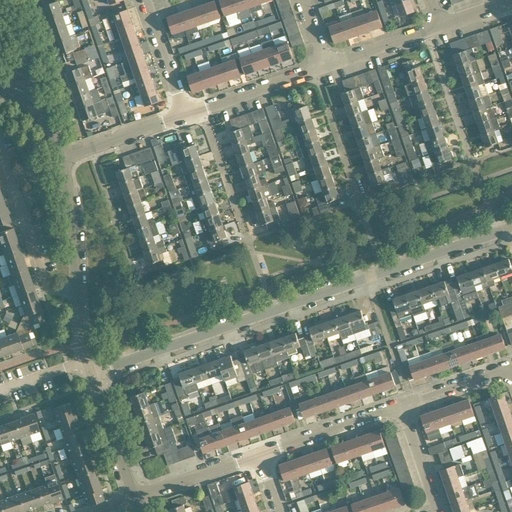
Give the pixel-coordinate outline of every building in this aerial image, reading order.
[(87,0),(84,0),(82,1),(89,19),(94,17),(87,0)] [(237,11),(233,0),(220,0),(225,15),(237,11)] [(233,0),(237,11),(249,7),(246,0),(233,0)] [(246,0),(249,7),(251,13),(263,9),(261,3),(259,0),(246,0)] [(290,4),(288,0),(284,0),(277,3),(279,8),(290,4)] [(409,0),(408,0),(396,4),(400,16),(414,11),(409,0)] [(58,1),(43,7),(47,18),(62,13),(58,1)] [(220,17),(215,1),(203,5),(208,21),(220,17)] [(328,10),(336,8),(334,2),(319,8),(321,14),(329,11),(328,10)] [(292,10),(290,4),(279,8),(281,14),(292,10)] [(208,21),(203,5),(191,9),(197,25),(208,21)] [(185,29),(187,35),(199,31),(197,25),(191,9),(179,13),(185,29)] [(128,10),(114,15),(107,17),(111,29),(132,21),(128,10)] [(294,16),(292,10),(281,14),(283,19),(294,16)] [(328,26),(336,21),(330,11),(322,16),(328,26)] [(377,11),(365,15),(371,31),(382,26),(377,11)] [(67,25),(62,13),(47,18),(51,30),(67,25)] [(185,29),(179,13),(168,17),(173,34),(185,29)] [(371,31),(365,15),(353,19),(359,35),(371,31)] [(98,16),(94,17),(89,19),(94,34),(99,33),(96,25),(101,23),(98,16)] [(296,21),(294,16),(283,19),(285,25),(296,21)] [(266,18),(254,22),(256,27),(267,23),(266,18)] [(359,35),(353,19),(341,23),(347,39),(359,35)] [(136,32),(132,21),(111,29),(115,40),(122,37),(136,32)] [(254,21),(242,25),(242,26),(244,31),(256,27),(254,22),(254,21)] [(298,27),(296,21),(285,25),(287,31),(298,27)] [(280,22),(269,26),(271,33),(283,29),(280,22)] [(347,39),(341,23),(330,27),(335,43),(347,39)] [(71,37),(66,25),(51,30),(55,42),(71,37)] [(244,31),(242,26),(234,29),(236,34),(244,31)] [(300,32),(298,27),(287,31),(289,36),(300,32)] [(496,46),(503,43),(497,27),(490,29),(493,39),(496,46)] [(257,30),(245,34),(248,41),(259,37),(257,30)] [(491,42),(487,30),(482,32),(486,44),(491,42)] [(140,44),(136,32),(122,37),(115,40),(119,51),(126,49),(140,44)] [(302,38),(300,32),(289,36),(291,42),(302,38)] [(486,44),(482,32),(476,34),(480,45),(485,44),(486,44)] [(221,33),(214,36),(216,41),(223,38),(221,33)] [(245,34),(230,39),(233,47),(248,41),(245,34)] [(480,45),(476,34),(471,36),(474,47),(480,45)] [(216,41),(214,36),(205,39),(207,44),(216,41)] [(474,47),(471,36),(465,38),(469,49),(473,48),(474,47)] [(59,54),(75,48),(71,37),(55,42),(59,54)] [(304,44),(302,38),(291,42),(293,48),(304,44)] [(477,60),(473,48),(469,49),(465,38),(454,42),(458,53),(454,54),(458,66),(477,60)] [(281,61),(275,45),(273,40),(262,44),(264,49),(269,65),(281,61)] [(199,41),(190,44),(192,49),(201,46),(199,41)] [(293,57),(287,41),(275,45),(281,61),(293,57)] [(486,44),(485,44),(488,52),(494,50),(491,42),(486,44)] [(144,55),(140,44),(126,49),(130,60),(144,55)] [(190,44),(178,48),(180,54),(192,49),(190,44)] [(75,59),(97,52),(97,51),(95,46),(85,49),(73,53),(75,59)] [(107,55),(104,47),(99,48),(102,57),(107,55)] [(269,65),(264,49),(252,53),(257,69),(269,65)] [(77,65),(99,58),(97,52),(75,59),(77,65)] [(257,69),(252,53),(240,57),(245,73),(246,73),(257,69)] [(130,60),(122,63),(126,74),(147,67),(144,55),(130,60)] [(240,75),(235,59),(223,63),(229,79),(241,75),(240,75)] [(424,78),(420,66),(414,68),(412,60),(402,63),(405,72),(407,71),(409,77),(403,79),(405,85),(424,78)] [(481,71),(477,60),(458,66),(462,78),(481,71)] [(229,79),(223,63),(211,67),(217,83),(229,79)] [(383,85),(391,83),(388,75),(386,70),(385,66),(378,68),(381,78),(383,85)] [(151,78),(147,67),(126,74),(121,76),(123,82),(136,77),(138,83),(151,78)] [(217,83),(211,67),(200,72),(205,88),(217,83)] [(82,68),(81,68),(66,73),(70,85),(86,79),(82,68)] [(107,72),(110,80),(115,78),(112,70),(107,72)] [(379,81),(375,70),(370,72),(373,83),(374,82),(379,81)] [(466,89),(485,83),(481,71),(462,78),(466,89)] [(205,88),(200,72),(188,76),(194,92),(205,88)] [(373,83),(370,72),(364,73),(368,85),(373,83)] [(368,85),(364,73),(358,75),(362,87),(368,85)] [(362,87),(358,75),(353,77),(357,89),(360,87),(362,87)] [(364,99),(360,87),(357,89),(353,77),(342,81),(346,92),(341,94),(345,105),(358,101),(364,99)] [(118,86),(115,78),(110,80),(113,88),(118,86)] [(155,89),(151,78),(138,83),(142,94),(155,89)] [(428,90),(424,78),(405,85),(409,96),(428,90)] [(89,92),(86,79),(70,85),(74,97),(89,92)] [(383,92),(379,81),(374,82),(378,94),(383,92)] [(489,94),(485,83),(466,89),(470,101),(489,94)] [(159,101),(155,89),(142,94),(146,105),(159,101)] [(432,101),(428,90),(409,96),(413,108),(419,106),(432,101)] [(93,103),(89,92),(74,97),(78,108),(93,103)] [(124,100),(120,92),(115,94),(118,102),(124,100)] [(493,106),(489,94),(470,101),(474,112),(493,106)] [(119,115),(115,103),(112,96),(106,98),(113,117),(119,115)] [(93,103),(78,108),(82,120),(97,115),(105,112),(101,100),(93,103)] [(128,111),(124,100),(118,102),(122,113),(128,111)] [(399,106),(397,100),(390,103),(392,109),(399,106)] [(362,112),(358,101),(345,105),(349,117),(362,112)] [(436,113),(432,101),(419,106),(423,117),(436,113)] [(273,105),(266,107),(274,130),(281,128),(299,122),(311,117),(307,106),(295,110),(288,112),(290,118),(281,122),(278,111),(275,112),(273,105)] [(497,117),(493,106),(474,112),(478,124),(497,117)] [(267,120),(263,109),(257,110),(261,122),(267,120)] [(261,122),(257,110),(252,112),(256,124),(259,123),(261,122)] [(368,110),(362,112),(349,117),(353,128),(366,124),(372,122),(368,110)] [(256,124),(252,112),(246,114),(250,126),(256,124)] [(440,124),(436,113),(423,117),(427,128),(440,124)] [(250,126),(246,114),(241,116),(245,128),(249,126),(250,126)] [(233,145),(254,138),(249,126),(245,128),(241,116),(230,120),(234,131),(229,133),(233,145)] [(315,129),(311,117),(299,122),(303,133),(315,129)] [(405,123),(403,117),(396,120),(398,126),(405,123)] [(501,129),(497,117),(478,124),(482,135),(494,131),(501,129)] [(214,124),(219,145),(231,142),(225,121),(214,124)] [(376,133),(372,122),(367,124),(366,124),(353,128),(357,140),(370,135),(376,133)] [(407,129),(405,123),(398,126),(400,132),(407,129)] [(444,135),(440,124),(427,128),(431,140),(444,135)] [(285,139),(281,128),(274,130),(278,142),(285,139)] [(319,140),(315,129),(303,133),(296,135),(300,147),(319,140)] [(498,143),(494,131),(482,135),(486,147),(498,143)] [(275,143),(271,132),(263,134),(267,145),(268,145),(275,143)] [(380,145),(376,133),(370,135),(357,140),(361,151),(380,145)] [(447,147),(444,135),(431,140),(425,142),(429,154),(435,151),(447,147)] [(250,152),(248,145),(255,142),(254,138),(233,145),(237,156),(250,152)] [(403,150),(399,138),(392,141),(396,152),(403,150)] [(323,152),(319,140),(300,147),(304,159),(311,156),(323,152)] [(413,146),(411,140),(404,143),(406,149),(413,146)] [(183,142),(174,145),(180,163),(199,156),(195,145),(186,148),(183,142)] [(384,156),(380,145),(361,151),(365,163),(378,158),(384,156)] [(415,152),(413,146),(406,149),(408,155),(415,152)] [(154,159),(150,147),(139,151),(143,163),(154,159)] [(448,161),(451,159),(452,159),(451,157),(452,157),(453,156),(451,152),(450,152),(449,152),(447,147),(435,151),(429,154),(429,155),(432,165),(435,173),(450,168),(448,161)] [(143,163),(139,151),(134,153),(138,165),(143,163)] [(254,163),(250,152),(237,156),(241,168),(254,163)] [(327,163),(323,152),(311,156),(315,167),(315,168),(327,163)] [(138,165),(134,153),(128,155),(132,166),(138,165)] [(283,166),(279,154),(270,157),(274,169),(283,166)] [(137,169),(131,171),(129,168),(132,166),(128,155),(123,157),(127,168),(117,172),(121,183),(140,177),(137,169)] [(199,156),(180,163),(184,174),(203,168),(199,156)] [(382,170),(378,158),(365,163),(369,174),(382,170)] [(158,170),(154,160),(142,165),(145,174),(158,170)] [(258,174),(266,172),(262,160),(254,163),(241,168),(245,179),(258,175),(258,174)] [(293,162),(286,165),(288,170),(290,176),(294,175),(297,174),(295,167),(293,162)] [(407,162),(399,165),(402,172),(409,169),(407,162)] [(332,175),(327,163),(315,168),(315,167),(308,169),(310,175),(317,173),(319,179),(332,175)] [(384,175),(390,173),(388,167),(383,169),(382,170),(369,174),(373,187),(379,185),(386,182),(384,175)] [(203,168),(184,174),(188,186),(194,184),(207,179),(203,168)] [(409,169),(402,172),(405,178),(412,175),(410,169),(409,169)] [(268,184),(266,178),(260,180),(258,175),(245,179),(249,190),(268,184)] [(336,186),(332,175),(319,179),(323,190),(336,186)] [(144,188),(140,177),(121,183),(125,195),(144,188)] [(173,178),(166,181),(169,192),(176,189),(173,178)] [(211,191),(207,179),(194,184),(198,194),(198,195),(211,191)] [(386,182),(379,185),(382,192),(393,188),(397,187),(394,180),(386,182)] [(272,195),(268,184),(249,190),(253,202),(266,197),(272,195)] [(340,198),(336,186),(323,190),(323,191),(315,194),(322,213),(330,210),(327,202),(340,198)] [(148,200),(144,188),(125,195),(129,206),(141,202),(148,200)] [(215,202),(211,191),(198,195),(199,195),(192,198),(196,209),(215,202)] [(276,207),(275,201),(268,203),(266,197),(253,202),(257,213),(276,207)] [(3,201),(0,201),(0,213),(9,210),(8,207),(6,207),(3,201)] [(185,213),(181,201),(173,204),(177,215),(185,213)] [(289,209),(297,206),(295,201),(287,204),(289,209)] [(145,214),(141,202),(129,206),(133,218),(145,214)] [(219,214),(215,202),(196,209),(197,214),(200,220),(206,218),(219,214)] [(281,220),(280,218),(276,207),(257,213),(262,225),(267,224),(269,231),(280,227),(278,221),(281,220)] [(9,210),(0,213),(0,224),(11,221),(8,214),(10,213),(9,210)] [(154,217),(147,219),(145,214),(133,218),(137,229),(156,223),(154,217)] [(223,225),(219,214),(206,218),(200,220),(204,232),(211,230),(210,230),(223,225)] [(293,223),(301,220),(299,214),(291,217),(293,223)] [(160,234),(156,223),(137,229),(141,241),(153,237),(153,236),(160,234)] [(190,230),(189,224),(181,227),(183,232),(190,230)] [(227,237),(223,225),(210,230),(211,230),(204,232),(208,243),(210,243),(213,251),(224,247),(222,239),(227,237)] [(13,227),(0,231),(0,243),(19,237),(17,234),(15,234),(13,227)] [(19,237),(0,243),(0,244),(3,254),(20,248),(18,242),(20,241),(19,237)] [(163,240),(155,243),(153,237),(141,241),(145,252),(165,245),(163,240)] [(168,251),(167,251),(165,245),(145,252),(149,264),(153,263),(156,271),(166,267),(173,265),(168,251)] [(185,246),(178,248),(180,254),(182,253),(185,261),(189,259),(185,246)] [(20,248),(3,254),(7,264),(23,258),(20,248)] [(23,258),(7,264),(10,274),(27,269),(23,258)] [(511,268),(509,259),(496,264),(500,277),(511,272),(511,268)] [(500,277),(496,264),(483,268),(489,287),(495,284),(494,279),(500,277)] [(489,287),(483,268),(470,272),(475,286),(482,283),(484,289),(489,287)] [(27,269),(10,274),(14,285),(30,279),(27,269)] [(475,286),(470,272),(457,277),(459,282),(453,284),(456,292),(461,307),(465,318),(470,317),(463,296),(477,291),(475,286)] [(30,279),(14,285),(17,295),(34,289),(30,279)] [(445,281),(432,286),(436,299),(439,306),(451,302),(454,310),(461,307),(456,292),(449,294),(445,281)] [(436,299),(432,286),(419,290),(424,303),(436,299)] [(34,289),(17,295),(21,305),(38,299),(34,289)] [(424,303),(419,290),(406,295),(411,308),(413,313),(426,309),(424,303)] [(400,319),(413,314),(413,313),(411,308),(406,295),(393,299),(395,304),(389,306),(397,328),(401,340),(407,338),(400,319)] [(38,299),(21,305),(25,315),(41,310),(38,299)] [(508,316),(504,304),(503,305),(498,306),(502,318),(508,316)] [(21,320),(20,323),(31,329),(33,325),(39,322),(40,326),(46,324),(41,310),(25,315),(23,316),(21,320)] [(378,334),(374,323),(368,325),(367,322),(365,323),(361,310),(348,315),(355,333),(369,328),(372,336),(378,334)] [(348,336),(355,333),(348,315),(335,319),(340,333),(342,340),(348,338),(348,336)] [(482,315),(473,318),(475,323),(483,321),(482,315)] [(340,333),(335,319),(329,321),(328,318),(321,321),(327,337),(340,332),(340,333)] [(327,337),(321,321),(315,323),(316,326),(309,328),(311,334),(305,336),(305,337),(308,344),(312,357),(318,355),(314,344),(315,343),(314,342),(327,337)] [(17,330),(16,331),(16,332),(22,349),(36,344),(34,338),(31,339),(29,333),(31,329),(20,323),(20,324),(17,330)] [(438,336),(436,331),(428,334),(430,339),(438,336)] [(16,332),(6,336),(12,352),(22,349),(16,332)] [(296,348),(301,346),(296,333),(290,335),(289,332),(282,334),(289,355),(298,352),(296,348)] [(289,355),(282,334),(274,337),(276,340),(270,342),(277,361),(290,357),(289,355)] [(506,348),(501,334),(490,338),(494,351),(506,348)] [(6,336),(0,338),(0,350),(2,356),(12,352),(6,336)] [(483,355),(478,342),(476,336),(465,340),(467,346),(472,359),(483,355)] [(494,351),(490,338),(478,342),(483,355),(494,351)] [(399,350),(416,344),(414,340),(397,345),(399,350)] [(277,361),(270,342),(257,346),(265,369),(278,365),(277,361)] [(460,363),(456,350),(453,343),(442,347),(442,348),(444,353),(449,367),(460,363)] [(312,357),(308,344),(301,346),(305,359),(312,357)] [(246,357),(240,359),(243,368),(247,379),(253,377),(249,366),(254,365),(257,372),(265,369),(257,346),(244,351),(246,357)] [(467,346),(456,350),(460,363),(472,359),(467,346)] [(362,354),(362,353),(360,349),(347,353),(349,359),(362,354)] [(349,359),(347,353),(335,358),(337,363),(349,359)] [(449,367),(444,353),(433,357),(438,371),(449,367)] [(243,368),(240,359),(233,361),(231,356),(225,358),(223,356),(219,358),(219,360),(218,360),(223,373),(225,381),(237,376),(239,382),(247,379),(243,368)] [(337,363),(335,358),(334,358),(334,356),(320,361),(322,368),(337,363)] [(438,371),(433,357),(422,361),(426,375),(438,371)] [(357,359),(349,362),(350,367),(359,364),(357,359)] [(223,373),(218,360),(205,365),(210,378),(223,373)] [(426,375),(422,361),(410,365),(415,379),(426,375)] [(350,367),(349,362),(340,365),(342,370),(350,367)] [(210,378),(205,365),(199,367),(198,365),(192,367),(193,369),(192,369),(197,382),(198,382),(209,378),(210,378)] [(328,375),(336,372),(335,367),(326,370),(328,375)] [(200,390),(197,382),(192,369),(179,374),(181,379),(174,382),(177,391),(180,401),(188,398),(187,394),(200,390)] [(391,372),(390,372),(380,376),(385,390),(396,386),(391,372)] [(310,375),(303,378),(304,383),(312,380),(313,382),(317,381),(315,374),(310,375)] [(385,390),(380,376),(368,380),(373,394),(385,390)] [(373,394),(368,380),(357,384),(362,398),(373,394)] [(165,385),(167,392),(161,394),(163,400),(168,398),(175,396),(171,383),(165,385)] [(357,384),(356,384),(346,388),(351,402),(362,398),(357,384)] [(351,402),(346,388),(345,388),(334,392),(339,406),(351,402)] [(149,405),(147,398),(145,392),(131,396),(136,410),(149,405)] [(334,392),(323,396),(328,410),(339,406),(334,392)] [(504,393),(490,398),(494,410),(508,405),(504,393)] [(230,394),(217,399),(219,404),(232,399),(230,394)] [(257,394),(249,396),(250,402),(258,399),(257,394)] [(216,395),(210,397),(213,406),(219,404),(217,399),(216,395)] [(246,403),(250,402),(249,396),(241,399),(243,405),(246,403)] [(328,410),(323,396),(312,400),(316,414),(328,410)] [(316,414),(312,400),(300,403),(305,418),(316,414)] [(474,415),(469,400),(457,404),(462,419),(474,415)] [(234,401),(226,404),(228,409),(228,410),(236,407),(234,401)] [(70,402),(53,408),(56,418),(74,412),(73,408),(72,409),(70,402)] [(155,403),(149,405),(136,410),(140,422),(159,416),(155,403)] [(220,412),(228,410),(228,409),(226,404),(218,407),(220,412)] [(462,419),(457,404),(445,408),(450,423),(462,419)] [(480,405),(474,407),(477,415),(482,413),(480,405)] [(511,417),(508,405),(494,410),(498,422),(511,417)] [(295,420),(290,406),(279,410),(284,424),(295,420)] [(177,418),(182,416),(180,408),(174,410),(177,418)] [(450,423),(445,408),(433,412),(439,428),(450,423)] [(205,417),(213,415),(211,409),(203,412),(205,417)] [(284,424),(279,410),(268,414),(272,428),(284,424)] [(78,421),(74,412),(56,418),(60,428),(78,421)] [(433,412),(421,416),(422,419),(427,432),(428,436),(440,432),(439,428),(433,412)] [(33,413),(24,416),(30,434),(40,431),(33,413)] [(485,421),(482,413),(477,415),(480,423),(485,421)] [(272,428),(268,414),(267,415),(256,418),(261,432),(272,428)] [(189,426),(199,423),(196,415),(186,418),(189,426)] [(14,421),(20,438),(22,444),(32,441),(30,434),(24,416),(20,418),(20,419),(14,421)] [(164,428),(159,416),(140,422),(145,435),(164,428)] [(250,436),(245,422),(244,422),(242,416),(231,420),(233,426),(238,440),(250,436)] [(511,428),(511,417),(498,422),(502,432),(511,428)] [(261,432),(256,418),(245,422),(250,436),(261,432)] [(20,438),(14,421),(4,424),(10,441),(20,438)] [(79,425),(78,421),(60,428),(63,437),(80,432),(78,426),(79,425)] [(227,444),(222,430),(220,423),(208,427),(216,448),(227,444)] [(10,441),(4,424),(0,425),(0,442),(1,445),(10,441)] [(211,434),(208,427),(208,426),(202,428),(197,430),(203,447),(204,452),(216,448),(211,434)] [(238,440),(233,426),(222,430),(227,444),(238,440)] [(164,428),(145,435),(149,448),(155,446),(158,455),(164,453),(164,454),(170,452),(172,451),(164,428)] [(490,436),(487,428),(482,430),(485,438),(490,436)] [(511,441),(511,428),(502,432),(506,443),(511,441)] [(379,430),(368,434),(373,450),(385,446),(379,430)] [(84,441),(80,432),(63,437),(67,447),(84,441)] [(398,438),(396,433),(385,436),(387,442),(398,438)] [(373,450),(368,434),(356,438),(361,454),(373,450)] [(361,454),(356,438),(344,442),(350,458),(361,454)] [(400,444),(398,438),(387,442),(389,448),(400,444)] [(87,451),(84,441),(67,447),(63,448),(67,458),(70,457),(87,451)] [(350,458),(344,442),(332,446),(338,462),(350,458)] [(446,450),(444,442),(428,448),(431,456),(439,453),(446,450)] [(196,455),(192,444),(187,446),(186,446),(190,457),(196,455)] [(402,450),(400,444),(389,448),(391,453),(402,450)] [(190,457),(186,446),(181,448),(185,459),(190,457)] [(185,459),(181,448),(175,450),(179,461),(185,459)] [(327,448),(315,452),(321,468),(333,464),(327,448)] [(452,455),(450,449),(446,450),(439,453),(441,459),(452,455)] [(179,461),(175,450),(172,451),(170,452),(174,463),(179,461)] [(404,455),(402,450),(391,453),(393,459),(404,455)] [(498,459),(495,450),(490,452),(493,461),(498,459)] [(90,461),(87,451),(70,457),(73,467),(90,461)] [(174,463),(170,452),(164,454),(168,465),(174,463)] [(321,468),(315,452),(303,456),(309,472),(321,468)] [(406,461),(404,455),(393,459),(395,465),(406,461)] [(454,460),(452,455),(441,459),(443,464),(454,460)] [(23,457),(16,459),(18,462),(19,466),(28,463),(27,459),(26,456),(23,457)] [(309,472),(303,456),(292,460),(297,477),(309,472)] [(498,459),(493,461),(497,472),(502,470),(500,463),(508,460),(507,456),(498,459)] [(297,477),(292,460),(280,464),(285,481),(297,477)] [(94,471),(90,461),(73,467),(77,476),(94,471)] [(408,467),(406,461),(395,465),(397,471),(408,467)] [(464,475),(460,464),(440,471),(444,482),(463,476),(463,475),(464,475)] [(410,473),(408,467),(397,471),(399,476),(410,473)] [(389,469),(381,472),(383,477),(391,474),(389,469)] [(364,475),(363,470),(354,472),(356,478),(364,475)] [(506,481),(502,470),(497,472),(500,483),(506,481)] [(96,476),(94,471),(77,476),(80,486),(98,480),(97,476),(96,476)] [(356,478),(354,472),(346,475),(348,481),(356,478)] [(379,479),(383,477),(381,472),(372,475),(374,480),(379,479)] [(412,478),(410,473),(399,476),(401,482),(412,478)] [(54,474),(45,477),(47,484),(54,503),(63,499),(60,490),(57,481),(54,474)] [(462,489),(458,477),(444,482),(448,494),(462,489)] [(414,484),(412,478),(401,482),(403,488),(414,484)] [(337,484),(335,479),(326,483),(327,488),(337,484)] [(102,490),(98,480),(80,486),(83,496),(102,490)] [(351,488),(359,485),(357,480),(349,483),(351,488)] [(491,481),(494,490),(500,489),(497,480),(491,481)] [(221,495),(220,491),(217,481),(208,484),(215,506),(221,504),(218,496),(221,495)] [(504,492),(509,490),(506,481),(500,483),(504,492)] [(253,493),(249,482),(229,489),(233,500),(239,498),(253,493)] [(327,488),(326,483),(317,486),(319,491),(327,488)] [(54,503),(47,484),(37,487),(43,504),(49,502),(50,504),(54,503)] [(416,490),(414,484),(403,488),(405,493),(416,490)] [(43,504),(37,487),(28,491),(34,508),(43,504)] [(466,500),(471,498),(467,487),(462,489),(448,494),(452,505),(466,500)] [(312,493),(311,488),(302,491),(304,496),(312,493)] [(405,503),(399,488),(388,492),(393,508),(405,503)] [(503,497),(500,489),(494,490),(497,499),(503,497)] [(103,493),(102,490),(83,496),(87,506),(104,500),(102,493),(103,493)] [(304,496),(302,491),(302,490),(290,494),(292,500),(304,496)] [(34,508),(28,491),(18,494),(24,511),(34,508)] [(393,508),(388,492),(376,496),(381,511),(393,508)] [(257,505),(253,493),(239,498),(243,509),(257,505)] [(21,511),(24,511),(18,494),(8,498),(13,511),(21,511)] [(208,496),(202,498),(207,510),(208,510),(213,508),(208,496)] [(380,511),(381,511),(376,496),(364,500),(368,511),(380,511)] [(13,511),(8,498),(0,500),(0,505),(2,511),(13,511)] [(368,511),(364,500),(352,504),(354,511),(368,511)] [(468,511),(470,511),(466,500),(452,505),(454,511),(468,511)] [(505,511),(507,511),(504,503),(499,504),(501,511),(505,511)]
